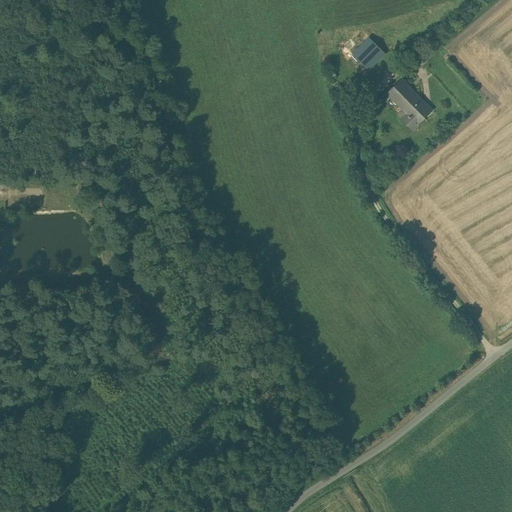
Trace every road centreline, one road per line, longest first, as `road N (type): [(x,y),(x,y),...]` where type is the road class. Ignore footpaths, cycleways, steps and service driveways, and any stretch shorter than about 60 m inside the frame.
road 1 (unclassified): [(511,341),(414,425),(286,511)]
road 2 (track): [(494,0),(417,71),(392,75)]
